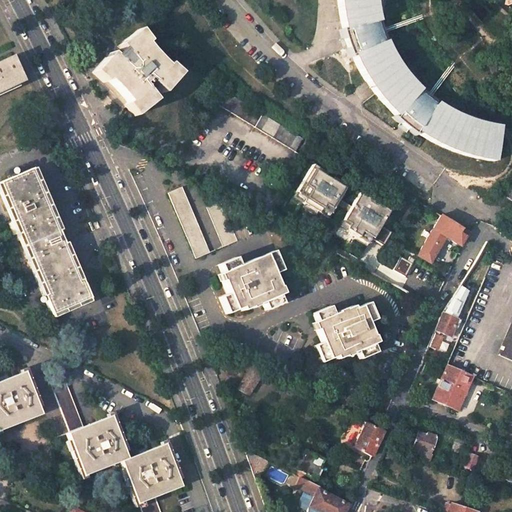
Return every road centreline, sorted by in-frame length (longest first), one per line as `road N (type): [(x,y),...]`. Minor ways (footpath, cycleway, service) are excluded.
road 1 (unclassified): [(15,0),(153,286),(239,511)]
road 2 (residential): [(478,230),(349,511)]
road 3 (unknown): [(394,408),(378,390),(383,310),(364,289),(328,292),(235,328),(271,337)]
